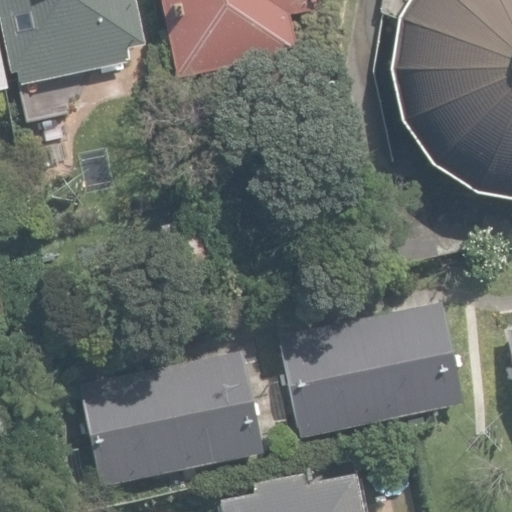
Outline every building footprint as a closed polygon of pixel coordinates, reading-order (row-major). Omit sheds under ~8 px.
[(144,45),(134,0),(0,0),(0,17),(11,71),(19,70),(22,84),(129,62),(126,48),(144,45)] [(235,63),(242,96),(295,84),(288,51),(296,49),(288,14),(314,8),(312,0),(161,0),(177,76),(235,63)] [(472,188),(511,196),(511,0),(409,0),(398,17),(389,72),(400,119),(429,161),(472,188)] [(0,89),(10,88),(0,41),(0,89)] [(161,226),(171,274),(204,267),(194,219),(161,226)] [(278,333),(299,435),(461,402),(441,300),(278,333)] [(78,383),(99,484),(261,451),(240,349),(78,383)] [(0,488),(20,485),(0,380),(0,488)] [(362,511),(355,474),(303,484),(301,473),(251,482),(253,492),(217,499),(219,511),(362,511)]
